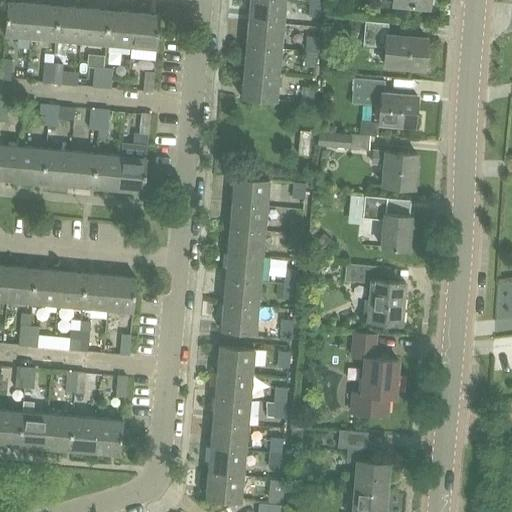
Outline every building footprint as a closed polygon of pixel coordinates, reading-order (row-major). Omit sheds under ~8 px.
[(249,0),(247,20),(282,23),(283,0),(249,0)] [(319,18),(321,1),(310,0),(308,17),(319,18)] [(3,34),(28,36),(32,3),(6,1),(3,34)] [(28,36),(54,39),(57,5),(32,3),(28,36)] [(54,39),(79,41),(82,7),(57,5),(54,39)] [(79,41),(104,43),(108,10),(82,7),(79,41)] [(104,43),(130,45),(133,12),(108,10),(104,43)] [(133,12),(130,45),(155,48),(158,15),(133,12)] [(247,20),(245,45),(280,49),(282,23),(247,20)] [(361,45),(383,47),(382,65),(422,68),(425,37),(386,34),(387,22),(363,20),(361,45)] [(359,22),(351,21),(351,31),(358,31),(359,22)] [(317,51),(318,37),(306,36),(305,50),(317,51)] [(245,45),(243,71),(278,74),(280,49),(245,45)] [(94,65),(91,87),(100,87),(104,50),(96,50),(95,66),(94,65)] [(104,50),(100,87),(111,88),(113,61),(104,60),(104,50)] [(317,51),(305,50),(304,66),(316,67),(317,51)] [(0,76),(0,78),(10,79),(12,58),(2,57),(0,76)] [(43,61),(41,82),(50,83),(52,62),(43,61)] [(52,62),(50,83),(61,83),(62,63),(52,62)] [(142,91),(151,92),(153,71),(144,70),(142,91)] [(278,74),(243,71),(241,97),(276,99),(278,74)] [(350,102),(379,105),(377,122),(412,125),(415,95),(382,92),(383,80),(352,77),(350,102)] [(313,102),(313,89),(300,88),(299,102),(313,102)] [(0,120),(6,121),(8,100),(0,98),(0,120)] [(40,102),(37,123),(46,124),(48,103),(40,102)] [(48,103),(46,124),(57,126),(59,104),(48,103)] [(89,107),(88,128),(97,129),(98,108),(89,107)] [(98,108),(97,129),(107,130),(109,109),(98,108)] [(138,133),(147,134),(149,113),(140,113),(138,133)] [(299,130),(297,154),(307,155),(309,131),(299,130)] [(317,145),(349,147),(350,135),(318,133),(317,145)] [(0,177),(16,179),(19,146),(0,143),(0,177)] [(16,179),(41,181),(44,148),(19,146),(16,179)] [(41,181),(66,184),(69,151),(44,148),(41,181)] [(370,162),(382,164),(380,184),(412,187),(416,153),(383,150),(383,151),(371,149),(370,162)] [(66,184),(92,186),(95,153),(69,151),(66,184)] [(92,186),(117,189),(120,155),(95,153),(92,186)] [(120,155),(117,189),(142,191),(145,157),(120,155)] [(232,176),(230,202),(265,205),(267,179),(232,176)] [(292,198),(304,199),(305,184),(293,183),(292,198)] [(350,194),(348,217),(361,219),(361,217),(382,219),(380,247),(406,249),(409,215),(384,212),(385,197),(350,194)] [(230,202),(228,227),(263,230),(265,205),(230,202)] [(290,218),(289,233),(300,234),(301,219),(290,218)] [(228,227),(226,253),(261,256),(263,230),(228,227)] [(289,233),(287,246),(299,247),(300,234),(289,233)] [(321,254),(333,243),(324,234),(313,245),(321,254)] [(226,253),(224,278),(258,281),(261,256),(226,253)] [(343,280),(369,282),(366,319),(400,323),(404,282),(378,279),(379,266),(344,263),(343,280)] [(5,299),(30,301),(33,268),(8,265),(5,299)] [(30,301),(55,303),(58,270),(33,268),(30,301)] [(284,268),(283,282),(296,283),(297,269),(284,268)] [(55,303),(81,306),(84,272),(58,270),(55,303)] [(81,306),(106,308),(109,275),(84,272),(81,306)] [(109,275),(106,308),(131,311),(134,277),(109,275)] [(224,278),(222,304),(256,307),(258,281),(224,278)] [(283,282),(282,298),(295,299),(296,283),(283,282)] [(256,307),(222,304),(220,329),(254,332),(256,307)] [(292,335),(293,319),(281,319),(280,334),(292,335)] [(79,329),(77,350),(87,351),(90,321),(80,321),(79,329)] [(20,324),(18,345),(26,346),(28,325),(20,324)] [(28,325),(26,346),(37,347),(39,326),(28,325)] [(70,328),(68,349),(77,350),(79,329),(70,328)] [(349,356),(362,357),(360,392),(350,391),(349,411),(386,414),(388,395),(394,396),(397,359),(374,357),(376,333),(351,331),(349,356)] [(119,354),(127,354),(129,334),(121,333),(119,354)] [(218,345),(216,371),(250,373),(252,348),(218,345)] [(276,366),(289,368),(291,351),(278,350),(276,366)] [(16,366),(14,387),(23,387),(25,366),(16,366)] [(25,366),(23,387),(34,388),(35,367),(25,366)] [(66,370),(64,391),(74,392),(76,371),(66,370)] [(76,371),(74,392),(84,392),(85,371),(76,371)] [(216,371),(214,396),(248,399),(250,373),(216,371)] [(410,392),(414,376),(402,373),(398,389),(410,392)] [(115,395),(124,396),(126,375),(117,374),(115,395)] [(274,386),(273,401),(286,402),(287,387),(274,386)] [(214,396),(212,421),(246,424),(248,399),(214,396)] [(273,401),(272,417),(284,418),(286,402),(273,401)] [(0,442),(17,444),(20,411),(0,408),(0,442)] [(17,444),(42,447),(46,413),(20,411),(17,444)] [(42,447),(68,449),(71,415),(46,413),(42,447)] [(68,449),(93,451),(96,418),(71,415),(68,449)] [(96,418),(93,451),(119,453),(122,420),(96,418)] [(212,421),(210,447),(244,449),(246,424),(212,421)] [(300,442),(301,426),(290,425),(288,441),(300,442)] [(338,429),(338,447),(347,448),(347,461),(355,461),(352,489),(385,492),(388,461),(365,459),(367,431),(338,429)] [(270,438),(269,451),(281,452),(282,437),(270,438)] [(210,447),(207,472),(241,475),(244,449),(210,447)] [(269,451),(267,467),(279,468),(281,452),(269,451)] [(241,475),(207,472),(205,497),(239,500),(241,475)] [(382,511),(385,492),(352,489),(350,511),(382,511)] [(282,504),(282,497),(268,495),(267,503),(282,504)] [(257,503),(256,511),(281,511),(282,505),(277,505),(265,504),(257,503)]
